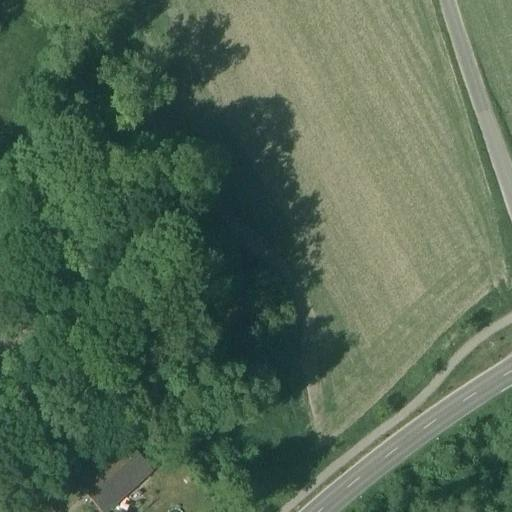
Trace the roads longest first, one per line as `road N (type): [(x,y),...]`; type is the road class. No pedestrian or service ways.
road 1 (secondary): [(319,511),(511,372)]
road 2 (tertiary): [(449,0),(511,191)]
